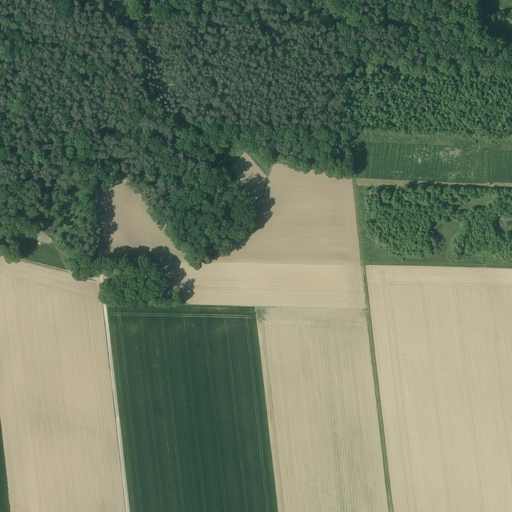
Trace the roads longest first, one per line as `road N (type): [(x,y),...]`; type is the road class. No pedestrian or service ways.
road 1 (track): [(391,511),(334,15),(326,0)]
road 2 (track): [(128,511),(65,0)]
